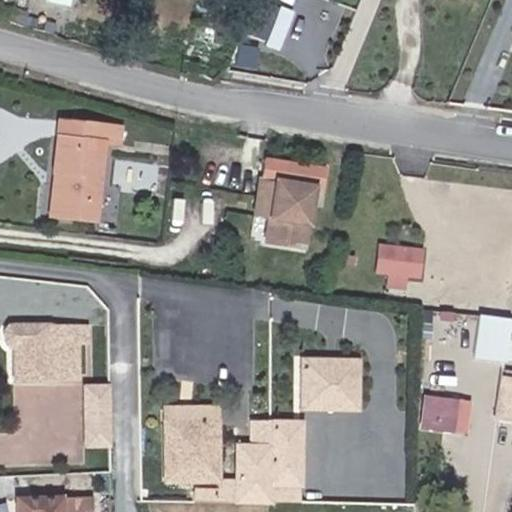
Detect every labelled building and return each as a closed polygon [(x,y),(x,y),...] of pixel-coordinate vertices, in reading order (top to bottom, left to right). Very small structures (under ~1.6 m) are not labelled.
[(339,0),(294,0),(292,9),(342,25),(349,3),(339,0)] [(119,124),(56,118),(51,171),(61,172),(57,214),(95,218),(103,142),(117,144),(119,124)] [(324,166),(265,157),(258,202),(273,203),(270,217),(267,239),(303,245),(312,186),(321,188),(324,166)] [(114,160),(113,183),(155,186),(156,163),(114,160)] [(270,217),(273,203),(258,202),(256,215),(270,217)] [(373,246),(369,272),(410,277),(413,250),(373,246)] [(471,353),(510,361),(511,352),(511,315),(480,309),(471,353)] [(45,374),(77,374),(77,327),(9,327),(4,329),(3,331),(1,334),(1,336),(2,339),(5,343),(7,344),(11,344),(11,379),(45,379),(45,374)] [(346,373),(346,364),(311,364),(311,373),(346,373)] [(370,415),(370,364),(346,364),(346,373),(311,373),(311,415),(370,415)] [(511,375),(501,374),(495,416),(511,418),(511,375)] [(83,430),(108,429),(108,397),(83,398),(83,430)] [(241,397),(224,397),(225,407),(241,406),(241,397)] [(207,411),(207,398),(157,398),(157,411),(207,411)] [(463,414),(463,404),(422,404),(422,434),(468,434),(468,414),(463,414)] [(207,411),(157,411),(158,468),(208,469),(207,411)] [(260,434),(260,412),(243,411),(243,433),(260,434)] [(80,511),(81,490),(5,490),(4,511),(80,511)]
